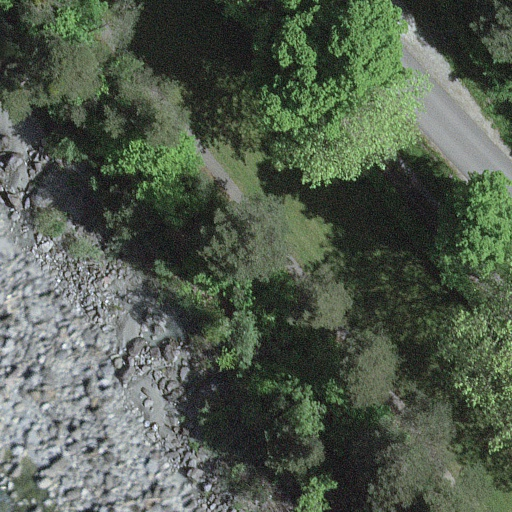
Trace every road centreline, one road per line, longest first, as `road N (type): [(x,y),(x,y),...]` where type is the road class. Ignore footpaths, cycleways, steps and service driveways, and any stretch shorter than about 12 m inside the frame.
road 1 (track): [(461,511),(345,343),(65,0)]
road 2 (track): [(259,0),(511,300)]
road 3 (tertiary): [(511,189),(333,0)]
